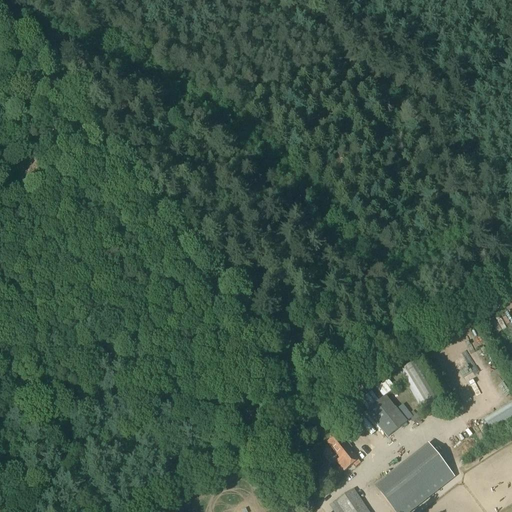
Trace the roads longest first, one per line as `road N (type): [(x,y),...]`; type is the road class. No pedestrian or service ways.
road 1 (track): [(398,276),(216,98),(146,65),(0,17)]
road 2 (unknown): [(264,352),(511,206)]
road 3 (unknown): [(38,511),(86,474),(253,397),(276,366)]
road 4 (track): [(493,216),(393,70),(333,0)]
road 5 (track): [(511,292),(311,413)]
road 6 (track): [(311,413),(160,511)]
